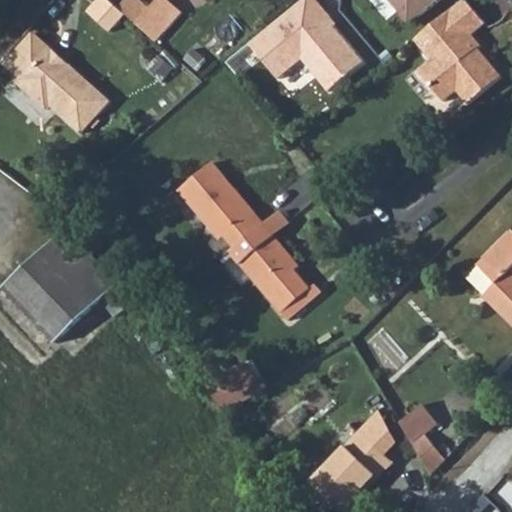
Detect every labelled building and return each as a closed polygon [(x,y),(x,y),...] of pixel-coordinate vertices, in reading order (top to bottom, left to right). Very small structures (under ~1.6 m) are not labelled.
[(127,16),(118,8),(109,0),(97,0),(86,13),(110,34),(127,16)] [(167,0),(159,0),(151,10),(140,0),(125,0),(118,8),(127,16),(136,24),(156,42),(182,13),(167,0)] [(311,0),(305,0),(250,45),(274,74),(297,56),(327,92),(360,66),(318,14),(321,12),(311,0)] [(387,0),(408,26),(440,0),(387,0)] [(465,0),(415,42),(431,62),(418,73),(443,103),(457,91),(469,106),(503,78),(478,49),(482,46),(473,35),(485,24),(465,0)] [(5,66),(19,79),(15,83),(47,112),(52,107),(83,135),(113,103),(35,33),(5,66)] [(235,250),(266,224),(216,165),(180,195),(221,243),(225,239),(235,250)] [(279,213),(266,224),(277,237),(290,226),(279,213)] [(266,224),(235,250),(230,254),(282,316),(313,290),(298,271),(302,268),(277,237),(266,224)] [(511,237),(479,270),(498,288),(485,301),(511,327),(511,237)] [(60,241),(6,292),(60,348),(114,297),(60,241)] [(313,290),(282,316),(291,326),(327,296),(318,286),(313,290)] [(205,389),(221,416),(268,389),(252,362),(205,389)] [(426,407),(402,425),(431,475),(447,463),(428,438),(441,428),(426,407)] [(399,445),(380,413),(310,485),(336,511),(346,511),(394,464),(387,457),(399,445)]
